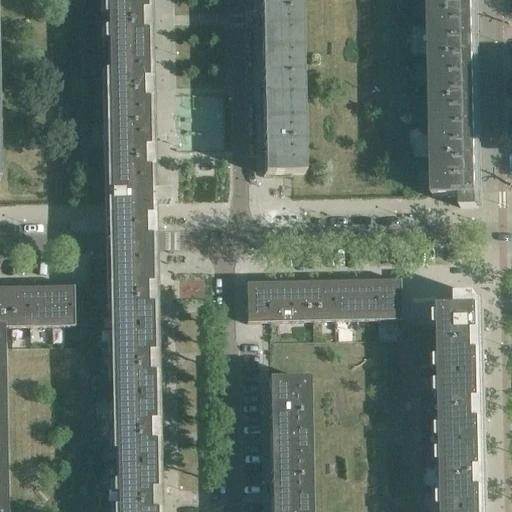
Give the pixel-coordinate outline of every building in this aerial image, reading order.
[(152,286),(152,260),(152,241),(150,205),(155,205),(168,205),(169,205),(169,192),(152,193),(150,193),(150,169),(144,169),(143,149),(149,149),(148,101),(142,101),(142,81),(148,81),(147,32),(141,32),(141,12),(147,12),(146,0),(106,0),(107,23),(108,57),(108,72),(108,80),(108,103),(109,126),(109,148),(110,171),(110,193),(104,194),(104,205),(104,206),(110,206),(112,242),(112,261),(112,262),(112,285),(113,308),(113,331),(113,354),(114,376),(114,399),(115,422),(116,511),(156,511),(157,511),(151,511),(150,491),(156,491),(155,442),(149,443),(149,423),(155,423),(154,374),(148,374),(147,355),(154,354),(153,306),(146,306),(146,286),(152,286)] [(301,45),(300,0),(261,0),(262,46),(301,45)] [(477,197),(472,0),(429,0),(433,198),(477,197)] [(303,110),(301,45),(262,46),(263,111),(303,110)] [(304,175),(303,110),(263,111),(264,176),(304,175)] [(302,284),(243,285),(244,325),(399,322),(398,282),(362,283),(362,286),(345,287),(345,283),(319,284),(319,287),(312,287),(302,287),(302,284)] [(0,329),(2,330),(72,329),(71,289),(56,289),(57,292),(40,293),(40,289),(14,290),(14,293),(0,293),(0,329)] [(457,308),(440,308),(443,511),(483,511),(483,492),(475,492),(475,468),(483,468),(482,421),(474,421),(473,401),(481,400),(481,354),(473,354),(472,333),(480,333),(480,308),(477,308),(477,296),(457,296),(457,308)] [(172,311),(160,311),(160,333),(173,333),(172,311)] [(176,386),(176,375),(162,374),(161,386),(176,386)] [(309,447),(308,381),(268,382),(270,448),(309,447)] [(292,511),(311,511),(309,447),(270,448),(270,511),(292,511)]
